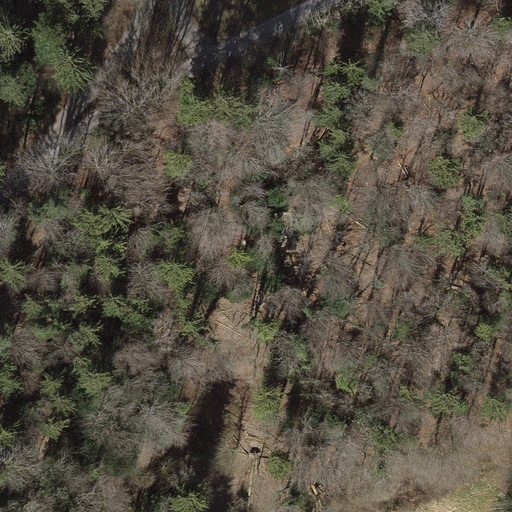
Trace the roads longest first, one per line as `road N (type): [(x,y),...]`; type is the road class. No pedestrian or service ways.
road 1 (unclassified): [(0,182),(52,138),(328,0)]
road 2 (track): [(132,0),(82,71),(52,138)]
